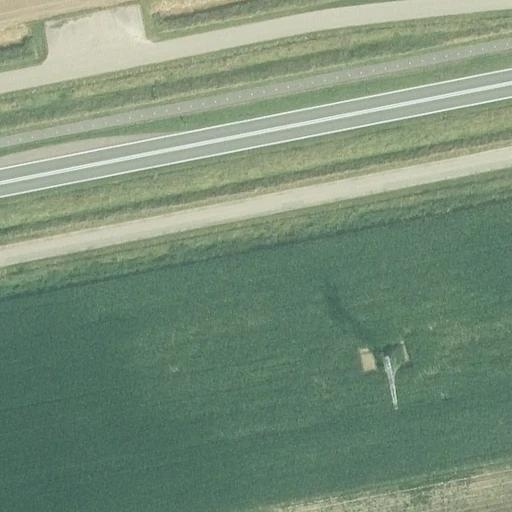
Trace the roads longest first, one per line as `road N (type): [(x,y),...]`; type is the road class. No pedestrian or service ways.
road 1 (unclassified): [(0,256),(511,156)]
road 2 (trunk): [(0,180),(511,81)]
road 3 (unclassified): [(0,85),(304,24),(508,0)]
